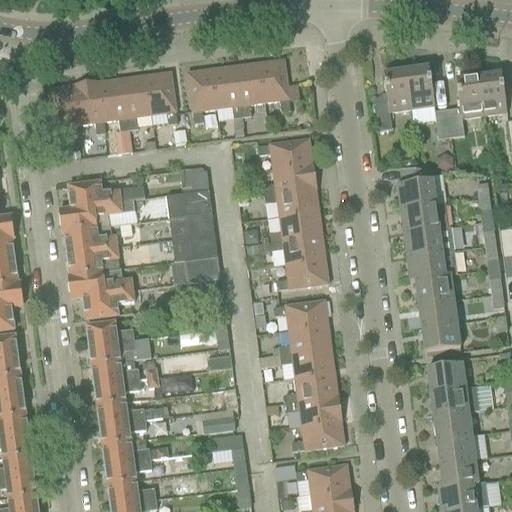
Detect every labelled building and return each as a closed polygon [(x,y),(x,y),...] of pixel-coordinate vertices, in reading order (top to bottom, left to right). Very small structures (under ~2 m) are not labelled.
[(283,64),(258,67),(264,107),(279,105),(280,116),(289,115),(288,104),(286,90),(283,64)] [(258,67),(234,70),(242,122),(250,120),(248,109),(264,107),(258,67)] [(234,70),(210,74),(216,113),(231,111),(232,123),(242,122),(234,70)] [(428,71),(405,74),(411,113),(410,113),(412,128),(435,125),(433,116),(433,110),(434,110),(431,90),(428,71)] [(216,113),(210,74),(186,77),(193,128),(202,127),(201,115),(216,113)] [(411,113),(405,74),(382,77),(386,106),(374,107),(377,135),(391,133),(389,116),(411,113)] [(170,77),(145,80),(151,120),(165,118),(167,130),(176,128),(170,77)] [(500,77),(478,80),(483,120),(506,117),(500,77)] [(145,80),(121,83),(129,135),(137,134),(135,122),(151,120),(145,80)] [(459,112),(447,114),(450,141),(454,168),(470,166),(466,139),(485,137),(482,120),(483,120),(478,80),(455,83),(459,112)] [(98,85),(97,85),(103,126),(117,124),(119,136),(122,135),(126,135),(128,135),(129,135),(121,83),(98,86),(98,85)] [(97,85),(73,88),(79,129),(93,127),(95,139),(104,138),(103,126),(97,85)] [(79,129),(73,88),(72,88),(72,90),(49,93),(51,106),(56,144),(65,143),(64,131),(79,129)] [(297,88),(286,90),(288,104),(299,103),(297,88)] [(450,141),(446,114),(433,116),(435,125),(437,143),(450,141)] [(184,134),(172,136),(174,150),(186,149),(184,134)] [(114,136),(113,137),(116,158),(129,156),(131,156),(129,141),(128,137),(128,135),(126,135),(122,135),(119,136),(114,136)] [(270,158),(272,173),(312,168),(312,167),(311,167),(308,143),(256,151),(258,160),(270,158)] [(154,145),(143,147),(144,154),(155,153),(154,145)] [(262,190),(263,198),(316,192),(312,168),(272,173),(274,188),(262,190)] [(184,179),(179,179),(181,198),(201,196),(208,195),(207,194),(205,175),(200,172),(183,174),(184,179)] [(396,189),(399,214),(435,209),(430,176),(399,173),(401,188),(396,189)] [(99,186),(67,190),(69,209),(70,212),(70,213),(119,206),(118,194),(101,197),(99,186)] [(476,189),(478,203),(488,202),(486,188),(476,189)] [(276,206),(278,221),(318,216),(315,193),(316,193),(316,192),(263,198),(264,208),(276,206)] [(174,199),(164,200),(167,224),(198,220),(199,220),(211,218),(210,216),(208,195),(201,196),(181,198),(174,199)] [(488,202),(478,203),(479,217),(490,216),(488,202)] [(142,203),(131,204),(132,215),(137,215),(143,208),(142,203)] [(70,213),(58,214),(61,236),(63,236),(95,232),(96,232),(109,230),(108,218),(121,217),(132,215),(131,204),(119,206),(70,213)] [(399,214),(402,237),(448,231),(445,207),(435,209),(399,214)] [(268,237),(269,246),(321,240),(318,216),(278,221),(280,236),(268,237)] [(198,220),(167,224),(170,244),(202,240),(213,238),(211,218),(199,220),(198,220)] [(0,243),(13,242),(10,219),(0,220),(0,243)] [(95,232),(63,236),(66,258),(116,252),(114,240),(111,241),(109,230),(96,232),(95,232)] [(402,237),(406,261),(453,255),(450,231),(448,231),(402,237)] [(511,233),(511,232),(498,234),(502,262),(511,260),(511,233)] [(249,234),(242,235),(244,248),(257,246),(256,240),(249,234)] [(482,237),(484,251),(494,249),(492,235),(482,237)] [(202,240),(170,244),(173,266),(205,262),(206,262),(216,260),(213,238),(202,240)] [(282,254),(284,269),(324,264),(321,240),(269,246),(270,255),(282,254)] [(0,266),(14,265),(11,243),(13,243),(13,242),(0,243),(0,266)] [(494,249),(484,251),(486,265),(496,263),(494,249)] [(257,250),(245,251),(246,260),(258,259),(257,250)] [(116,252),(66,258),(68,277),(69,280),(69,281),(101,276),(102,276),(119,274),(117,263),(116,252)] [(453,255),(406,261),(409,285),(449,280),(456,279),(453,255)] [(173,266),(169,267),(172,289),(208,284),(219,282),(216,260),(206,262),(205,262),(173,266)] [(324,264),(284,269),(286,284),(274,285),(276,294),(327,288),(324,264)] [(14,265),(0,266),(0,289),(19,287),(19,286),(17,286),(14,265)] [(69,281),(67,281),(70,303),(81,301),(131,295),(129,283),(121,284),(120,284),(119,274),(102,276),(101,276),(69,281)] [(414,285),(417,308),(453,304),(449,280),(409,285),(409,286),(414,285)] [(219,282),(208,284),(210,302),(222,301),(219,282)] [(489,284),(490,298),(501,297),(499,283),(489,284)] [(0,311),(10,311),(22,309),(19,287),(0,289),(0,311)] [(132,305),(131,295),(81,301),(84,324),(117,320),(115,307),(132,305)] [(501,297),(490,298),(492,312),(503,311),(501,297)] [(417,308),(420,332),(456,327),(453,304),(417,308)] [(285,320),(287,335),(327,329),(324,305),(272,312),(273,321),(285,320)] [(10,311),(0,311),(0,335),(13,333),(10,311)] [(224,317),(212,318),(214,334),(226,332),(224,317)] [(494,322),(496,336),(506,335),(504,321),(494,322)] [(85,330),(88,350),(132,344),(131,334),(115,336),(114,326),(85,330)] [(456,327),(420,332),(423,357),(459,351),(456,327)] [(278,360),(279,360),(330,353),(327,329),(287,335),(289,349),(277,351),(278,360)] [(226,332),(214,334),(216,349),(228,348),(226,332)] [(0,361),(17,359),(14,339),(0,340),(0,361)] [(130,355),(132,365),(150,362),(147,342),(132,344),(134,354),(130,355)] [(88,350),(91,370),(132,365),(130,355),(134,354),(132,344),(88,350)] [(292,367),(294,383),(333,377),(330,353),(279,360),(279,367),(280,368),(292,367)] [(499,358),(501,377),(511,375),(509,357),(499,358)] [(0,381),(19,379),(17,359),(0,361),(0,381)] [(229,360),(205,362),(206,374),(230,372),(229,360)] [(268,361),(258,362),(259,372),(280,369),(280,368),(279,367),(279,360),(278,360),(276,360),(268,361)] [(91,370),(93,390),(138,384),(136,373),(133,373),(132,365),(91,370)] [(425,372),(429,397),(464,392),(461,367),(425,372)] [(155,372),(144,373),(147,393),(158,391),(155,372)] [(284,399),(285,408),(338,401),(338,399),(336,399),(333,377),(294,383),(296,397),(284,399)] [(0,402),(22,399),(19,379),(0,381),(0,402)] [(138,384),(93,390),(96,410),(124,406),(123,397),(139,394),(138,384)] [(429,397),(432,421),(468,416),(477,415),(474,391),(464,392),(429,397)] [(22,399),(0,402),(0,422),(25,419),(22,399)] [(298,415),(300,430),(341,424),(338,401),(285,408),(286,416),(298,415)] [(96,410),(99,430),(143,424),(142,413),(126,415),(124,406),(96,410)] [(175,408),(176,420),(189,418),(188,407),(175,408)] [(276,409),(265,411),(266,418),(277,417),(276,409)] [(150,413),(142,414),(143,424),(161,422),(160,413),(150,414),(150,413)] [(196,439),(203,439),(201,424),(232,420),(231,413),(193,418),(196,439)] [(432,421),(435,445),(471,440),(468,416),(432,421)] [(0,442),(27,439),(25,419),(0,422),(0,442)] [(232,420),(201,424),(203,439),(234,434),(232,420)] [(99,430),(101,450),(130,446),(128,435),(144,433),(143,424),(99,430)] [(341,424),(300,430),(302,445),(290,446),(291,456),(323,452),(343,449),(340,426),(341,425),(341,424)] [(226,440),(210,442),(211,456),(231,454),(242,452),(240,438),(226,440)] [(0,453),(1,463),(30,459),(27,439),(0,442),(0,453)] [(435,445),(438,468),(474,464),(471,440),(435,445)] [(130,446),(101,450),(104,470),(149,464),(147,454),(145,454),(144,444),(130,446)] [(166,451),(147,454),(149,464),(167,462),(166,451)] [(242,452),(231,454),(232,464),(233,468),(244,467),(242,452)] [(231,454),(211,456),(213,466),(232,464),(231,454)] [(0,471),(0,483),(33,479),(30,459),(1,463),(3,472),(0,471)] [(149,464),(104,470),(107,490),(135,486),(134,476),(150,474),(150,473),(149,464)] [(436,492),(437,493),(477,487),(474,464),(438,468),(441,491),(436,492)] [(307,484),(310,499),(350,493),(350,492),(349,493),(346,469),(294,476),(296,485),(307,484)] [(293,470),(273,472),(274,485),(294,482),(293,470)] [(245,477),(234,478),(236,493),(247,491),(245,477)] [(0,493),(5,493),(7,503),(35,499),(33,479),(0,483),(0,493)] [(135,486),(107,490),(110,510),(154,504),(153,493),(137,495),(136,494),(135,486)] [(437,493),(439,511),(474,511),(475,511),(488,510),(485,486),(477,487),(437,493)] [(247,491),(236,493),(238,507),(249,505),(247,491)] [(352,511),(350,493),(310,499),(311,511),(352,511)] [(0,511),(37,511),(35,499),(7,503),(8,511),(0,511)]
